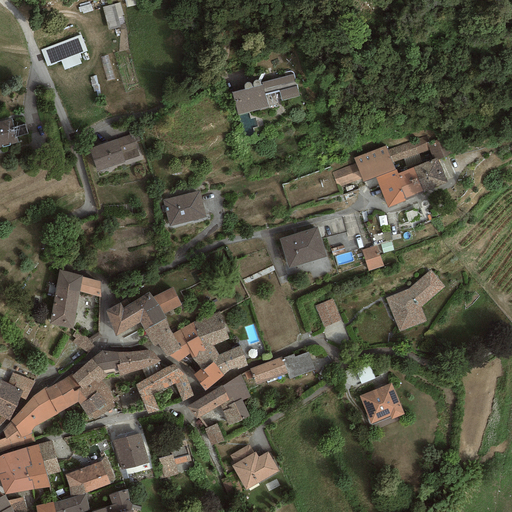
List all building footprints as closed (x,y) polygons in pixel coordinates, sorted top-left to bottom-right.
[(119,4),(103,8),(109,30),(119,28),(117,19),(123,17),(119,4)] [(80,36),(41,51),(48,67),(60,62),(64,71),(81,65),(77,55),(86,52),(80,36)] [(244,91),(244,92),(232,96),(238,116),(267,107),(265,97),(279,93),(281,102),(299,97),(293,76),(262,84),(263,87),(260,88),(260,87),(259,86),(258,85),(257,85),(256,85),(254,85),(253,86),(253,87),(253,89),(253,90),(252,90),(251,89),(250,88),(249,88),(248,87),(247,87),(246,88),(245,89),(244,90),(244,91)] [(0,144),(16,139),(14,134),(27,130),(24,122),(12,126),(9,118),(0,120),(0,144)] [(130,133),(91,146),(98,166),(137,153),(133,140),(139,138),(135,127),(129,129),(130,133)] [(426,135),(387,150),(393,164),(429,149),(426,144),(429,143),(426,135)] [(429,143),(426,144),(429,149),(433,159),(437,158),(438,160),(451,154),(444,136),(429,143)] [(386,146),(354,158),(356,163),(362,178),(363,183),(375,178),(395,170),(393,164),(387,150),(386,146)] [(413,168),(422,191),(423,193),(447,182),(438,160),(437,158),(433,159),(413,168)] [(356,163),(331,173),(337,188),(362,178),(356,163)] [(395,170),(375,178),(387,207),(406,200),(405,198),(422,191),(413,168),(398,174),(397,170),(395,170)] [(199,191),(162,200),(169,227),(206,217),(199,191)] [(316,225),(281,236),(289,262),(324,250),(316,225)] [(377,246),(362,250),(368,271),(383,266),(377,246)] [(79,292),(82,277),(82,276),(59,270),(49,324),(73,329),(79,292)] [(408,289),(385,298),(399,332),(426,321),(420,307),(444,287),(430,270),(408,289)] [(100,282),(82,277),(79,292),(100,297),(100,282)] [(173,287),(152,297),(162,314),(181,305),(173,287)] [(120,302),(105,310),(114,336),(140,322),(144,330),(165,319),(162,314),(152,297),(149,293),(123,308),(120,302)] [(332,300),(315,306),(322,326),(340,319),(332,300)] [(219,311),(194,322),(194,324),(197,336),(205,349),(213,346),(228,339),(219,311)] [(171,333),(165,319),(144,330),(154,346),(158,345),(165,358),(169,356),(180,349),(172,334),(171,333)] [(343,321),(323,329),(330,345),(355,349),(343,321)] [(180,349),(169,356),(178,362),(189,354),(192,358),(205,351),(205,349),(197,336),(194,324),(194,322),(172,334),(180,349)] [(87,353),(94,347),(92,343),(88,338),(80,334),(82,332),(77,329),(72,336),(75,338),(72,342),(87,353)] [(99,332),(88,338),(92,343),(102,336),(99,332)] [(218,355),(213,346),(205,349),(205,351),(192,358),(201,368),(193,375),(204,392),(229,371),(236,367),(238,370),(247,365),(239,346),(218,355)] [(149,349),(117,352),(119,364),(117,365),(119,374),(119,375),(142,369),(160,361),(149,349)] [(102,350),(92,358),(107,375),(113,373),(114,375),(119,374),(117,365),(119,364),(117,352),(102,350)] [(294,354),(282,358),(287,373),(287,374),(289,379),(315,370),(308,352),(295,357),(294,354)] [(287,373),(282,358),(281,357),(249,368),(255,385),(287,374),(287,373)] [(107,375),(92,358),(71,376),(83,390),(94,380),(98,383),(100,381),(108,375),(107,375)] [(143,380),(135,385),(147,414),(159,410),(152,394),(175,383),(182,402),(193,395),(185,374),(174,364),(165,368),(143,380)] [(35,381),(12,373),(7,383),(22,391),(20,397),(25,400),(35,381)] [(83,390),(71,376),(70,375),(47,388),(45,390),(57,414),(78,402),(80,404),(86,399),(80,392),(83,390)] [(240,375),(222,386),(229,400),(220,405),(228,426),(249,416),(242,401),(250,397),(240,375)] [(22,391),(7,383),(0,380),(0,416),(9,420),(20,397),(22,391)] [(110,390),(100,381),(98,383),(94,380),(83,390),(80,392),(86,399),(80,404),(88,420),(92,418),(93,419),(115,407),(113,403),(119,400),(115,390),(111,391),(110,390)] [(391,383),(359,396),(371,424),(390,416),(392,419),(404,414),(391,383)] [(187,406),(196,419),(220,405),(229,400),(222,386),(221,385),(187,406)] [(45,390),(47,388),(46,387),(34,395),(10,421),(16,426),(15,427),(21,437),(32,433),(31,431),(34,427),(57,414),(45,390)] [(16,426),(10,421),(2,430),(6,437),(0,439),(0,453),(35,443),(32,433),(21,437),(15,427),(16,426)] [(217,423),(204,429),(211,445),(223,441),(217,423)] [(140,433),(113,440),(121,470),(148,463),(140,433)] [(190,461),(185,440),(169,444),(172,454),(158,458),(160,465),(156,466),(160,479),(177,474),(175,465),(190,461)] [(51,441),(38,444),(46,475),(60,472),(51,441)] [(38,444),(26,448),(31,466),(25,468),(29,481),(31,480),(34,490),(50,487),(46,475),(38,444)] [(230,456),(235,464),(254,453),(249,445),(230,456)] [(31,466),(26,448),(3,455),(13,492),(34,490),(31,480),(29,481),(25,468),(31,466)] [(235,464),(231,466),(245,490),(278,471),(268,451),(258,457),(255,452),(254,453),(235,464)] [(0,480),(5,495),(13,492),(3,455),(0,455),(0,480)] [(105,456),(97,459),(98,462),(65,474),(69,487),(70,498),(85,493),(116,482),(105,456)] [(127,489),(108,495),(112,505),(91,511),(132,511),(132,510),(131,510),(132,505),(129,501),(127,489)] [(84,511),(89,510),(85,493),(70,498),(53,503),(54,511),(84,511)] [(0,511),(13,511),(11,507),(5,495),(0,497),(0,511)] [(54,511),(53,503),(53,502),(35,506),(36,511),(54,511)]
